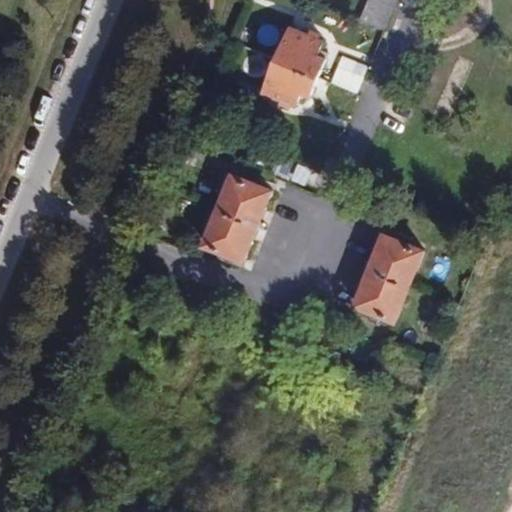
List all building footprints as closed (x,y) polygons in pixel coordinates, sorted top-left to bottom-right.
[(368,0),(360,19),(382,28),(394,0),(368,0)] [(320,35),(289,22),(263,85),(293,98),(299,84),(309,88),(323,52),(314,49),(320,35)] [(332,82),(358,92),(369,64),(342,54),(332,82)] [(270,182),(231,167),(203,236),(241,252),(270,182)] [(422,251),(383,236),(355,305),(393,320),(422,251)] [(437,258),(430,277),(443,282),(450,263),(437,258)]
